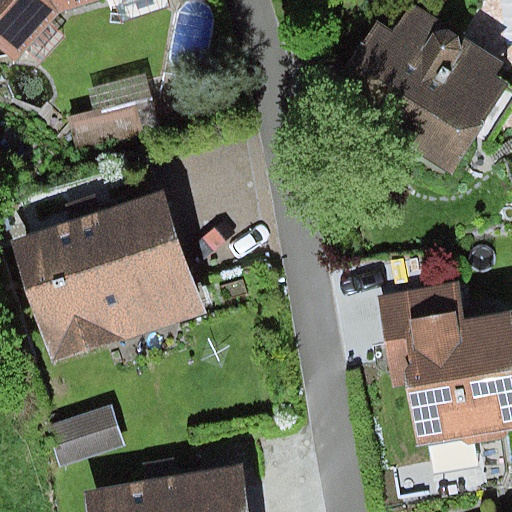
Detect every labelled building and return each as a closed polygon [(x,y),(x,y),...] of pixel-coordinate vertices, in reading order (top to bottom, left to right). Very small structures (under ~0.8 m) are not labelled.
[(1,0),(0,2),(0,32),(47,69),(86,21),(152,0),(1,0)] [(511,141),(511,60),(411,0),(407,0),(348,98),(487,182),(511,141)] [(165,202),(8,244),(40,359),(196,317),(165,202)] [(511,289),(402,302),(412,392),(446,388),(454,460),(511,453),(511,289)] [(59,419),(71,457),(132,438),(120,401),(59,419)] [(261,511),(256,470),(85,493),(87,511),(261,511)]
